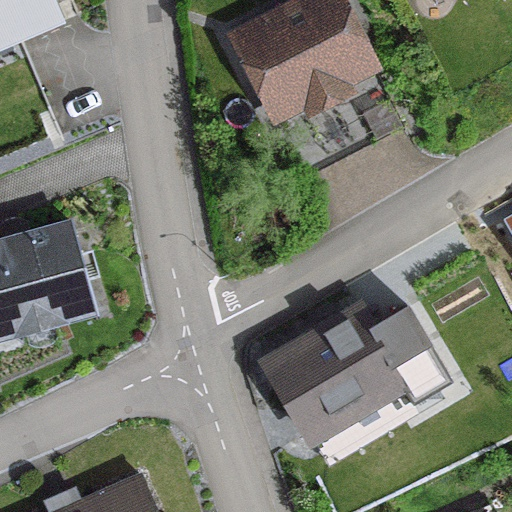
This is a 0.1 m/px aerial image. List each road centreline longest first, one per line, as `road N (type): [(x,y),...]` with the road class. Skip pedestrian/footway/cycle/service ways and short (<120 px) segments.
road 1 (residential): [(192,351),(250,308),(511,158)]
road 2 (residential): [(137,0),(192,351)]
road 3 (residential): [(0,448),(192,351)]
road 4 (residential): [(192,351),(247,511)]
